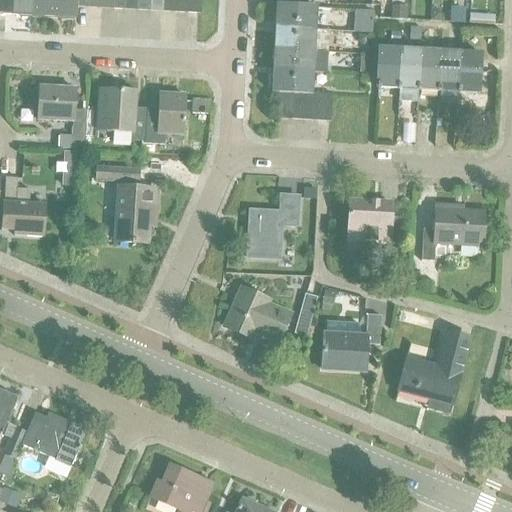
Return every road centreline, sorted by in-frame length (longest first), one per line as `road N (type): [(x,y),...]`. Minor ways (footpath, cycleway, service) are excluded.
road 1 (tertiary): [(433,486),(142,358)]
road 2 (residential): [(501,324),(319,275),(322,159)]
road 3 (residential): [(358,511),(134,414)]
road 4 (residential): [(233,63),(0,51)]
road 5 (residential): [(142,358),(230,153)]
road 6 (residential): [(511,167),(322,159)]
road 7 (tertiary): [(142,358),(0,297)]
road 8 (residential): [(134,414),(0,353)]
